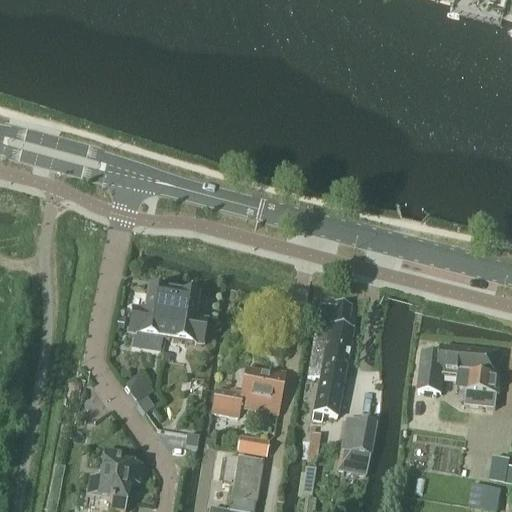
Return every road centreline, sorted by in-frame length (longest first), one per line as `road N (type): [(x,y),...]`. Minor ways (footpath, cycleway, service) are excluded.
road 1 (secondary): [(131,177),(511,274)]
road 2 (residential): [(131,177),(92,368),(168,477),(162,511)]
road 3 (secondary): [(0,141),(131,177)]
